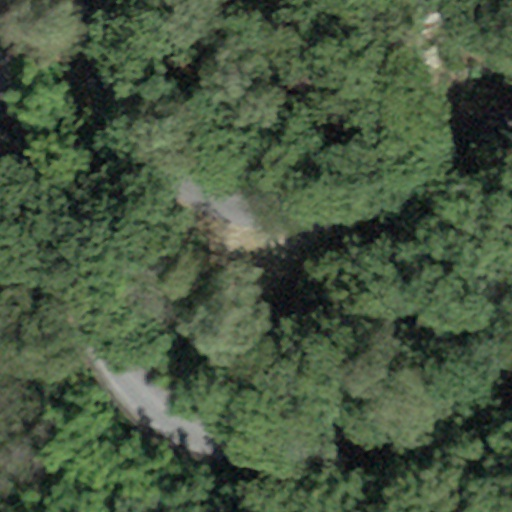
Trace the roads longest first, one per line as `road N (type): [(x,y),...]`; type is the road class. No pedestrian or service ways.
road 1 (unclassified): [(0,77),(77,294),(119,372),(180,430),(271,454),(472,383),(511,380)]
road 2 (unclassified): [(511,124),(333,206),(293,214),(220,204),(179,182),(116,112),(101,76),(93,0)]
